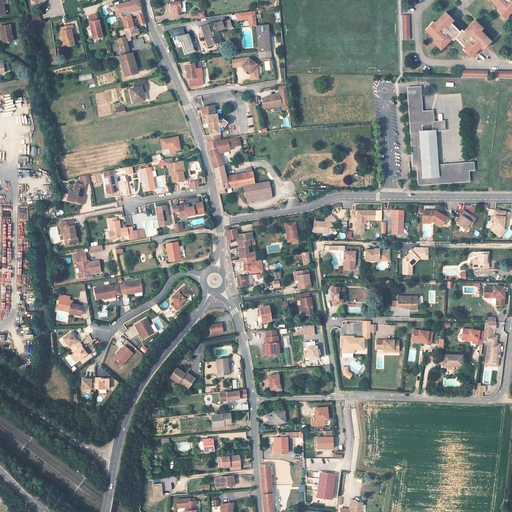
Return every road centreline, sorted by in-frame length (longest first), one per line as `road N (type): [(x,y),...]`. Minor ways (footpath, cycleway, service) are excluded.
road 1 (residential): [(511,197),(340,195),(218,221)]
road 2 (tertiary): [(218,221),(203,152),(143,0)]
road 3 (residential): [(511,339),(504,389),(491,401),(336,396)]
road 4 (tertiary): [(113,463),(137,390),(201,308)]
road 5 (residential): [(427,0),(418,11),(422,59),(511,67)]
road 6 (unclassified): [(0,389),(113,463)]
